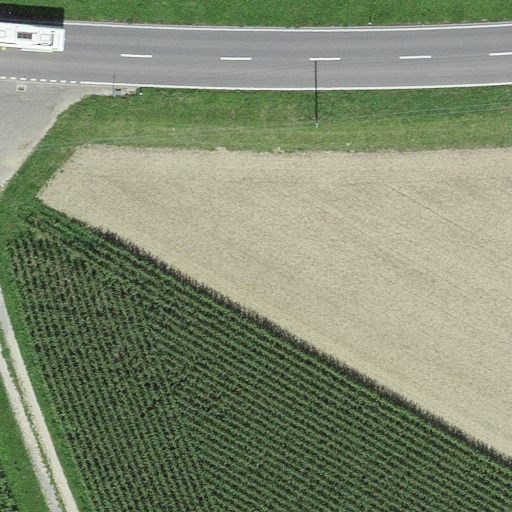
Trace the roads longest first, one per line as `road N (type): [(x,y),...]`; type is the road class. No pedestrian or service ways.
road 1 (primary): [(0,50),(165,57),(511,53)]
road 2 (track): [(0,316),(74,511)]
